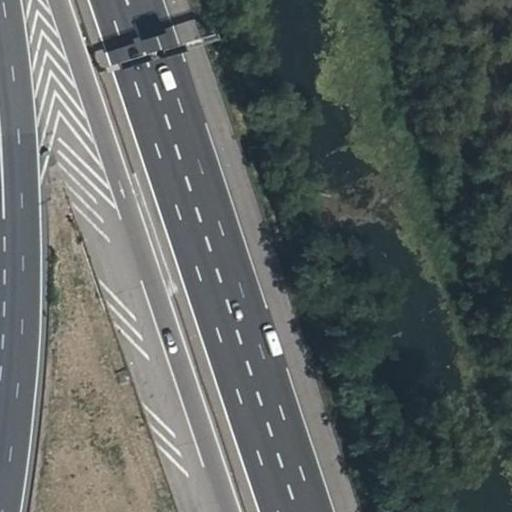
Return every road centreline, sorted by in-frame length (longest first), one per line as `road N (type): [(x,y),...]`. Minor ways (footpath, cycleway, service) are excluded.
road 1 (motorway): [(60,0),(231,511)]
road 2 (motorway): [(295,511),(125,0)]
road 3 (motorway): [(23,221),(20,352),(2,511)]
road 4 (motorway): [(2,0),(23,221)]
